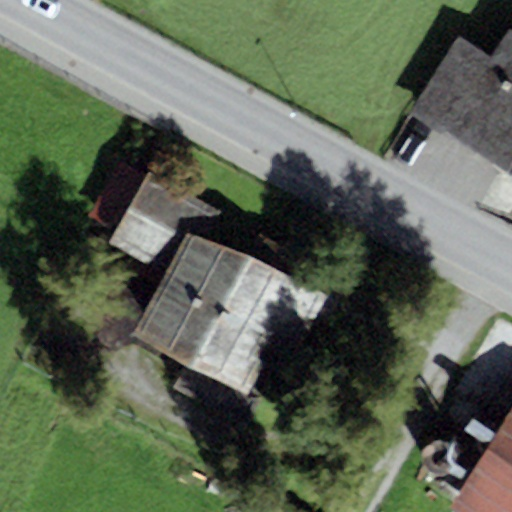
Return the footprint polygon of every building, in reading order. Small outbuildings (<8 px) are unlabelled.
[(511,30),(509,28),(490,58),(457,37),(409,113),(511,177),(511,30)] [(224,209),(116,153),(84,215),(115,231),(109,243),(165,272),(133,334),(247,392),(260,366),(284,378),(319,310),(327,294),(248,253),(211,234),(224,209)] [(259,232),(248,253),(327,294),(319,310),(331,316),(350,279),(259,232)] [(511,511),(511,402),(445,507),(452,511),(511,511)] [(456,454),(454,448),(450,444),(444,441),(438,440),(432,441),(427,444),(423,449),(421,455),(421,460),(422,466),(426,471),(430,474),(436,476),(441,476),(447,474),(452,470),(455,466),(457,460),(456,454)]
